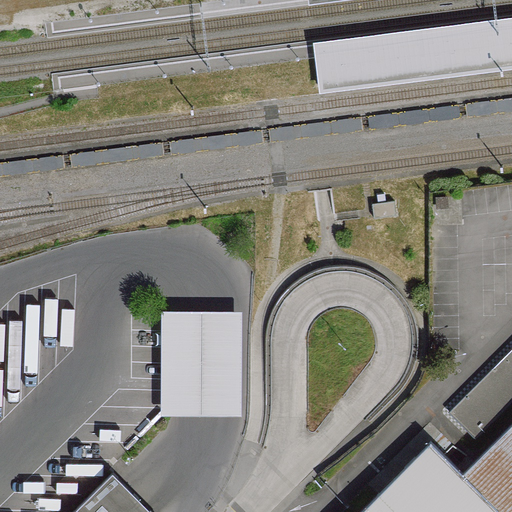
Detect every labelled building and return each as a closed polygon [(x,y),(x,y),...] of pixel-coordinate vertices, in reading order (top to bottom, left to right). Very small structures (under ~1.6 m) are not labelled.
[(320,98),(511,72),(511,19),(315,45),(320,98)] [(249,305),(168,305),(168,410),(249,411),(249,305)] [(511,403),(511,350),(450,412),(477,439),(511,403)] [(511,511),(511,421),(462,470),(503,511),(511,511)] [(503,511),(462,470),(432,441),(360,511),(503,511)] [(164,511),(120,467),(74,511),(164,511)]
